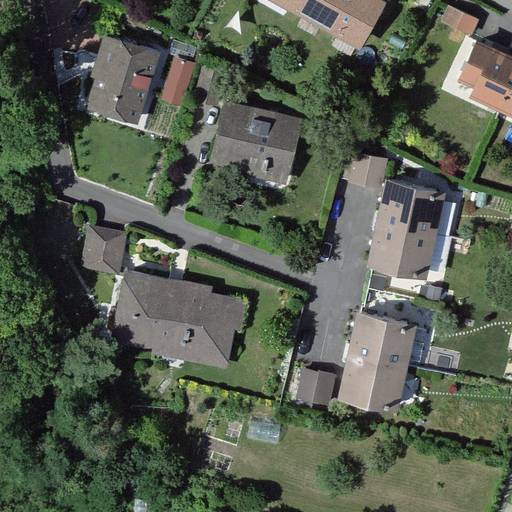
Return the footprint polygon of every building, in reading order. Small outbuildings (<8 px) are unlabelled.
[(293,0),(361,36),(380,0),(293,0)] [(100,63),(90,93),(138,109),(161,39),(107,22),(94,62),(100,63)] [(511,51),(476,34),(458,72),(475,80),(469,92),(511,111),(511,51)] [(185,101),(198,55),(178,50),(165,95),(185,101)] [(3,97),(0,97),(0,120),(10,117),(3,97)] [(304,120),(231,101),(216,157),(243,164),(241,172),(288,184),(304,120)] [(383,155),(356,150),(350,179),(377,184),(383,155)] [(436,183),(388,173),(369,261),(418,271),(436,183)] [(126,233),(92,226),(85,264),(119,271),(126,233)] [(213,286),(129,270),(117,336),(159,344),(158,351),(227,364),(234,325),(241,327),(246,300),(212,294),(213,286)] [(409,317),(358,306),(338,392),(389,403),(409,317)] [(332,371),(301,365),(296,392),(327,399),(332,371)]
